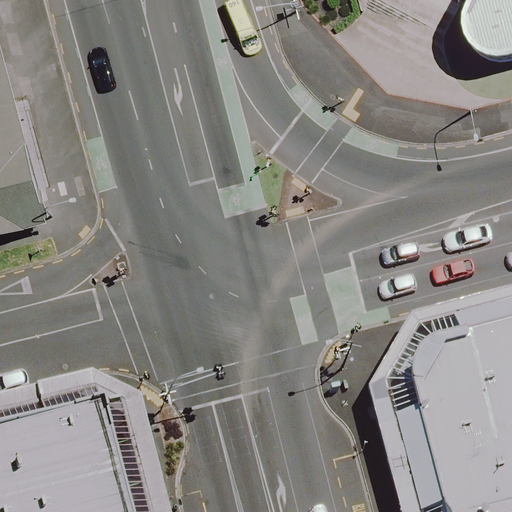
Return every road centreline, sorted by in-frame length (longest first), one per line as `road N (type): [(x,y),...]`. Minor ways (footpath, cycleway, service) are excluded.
road 1 (secondary): [(186,0),(216,55),(256,102),(325,148),(488,213)]
road 2 (secondary): [(488,213),(227,288)]
road 3 (residential): [(0,344),(114,235),(178,142)]
road 4 (secondary): [(297,511),(268,389),(227,288)]
road 5 (residential): [(0,346),(227,288)]
road 6 (secondary): [(178,142),(227,288)]
road 7 (secondary): [(141,0),(178,142)]
